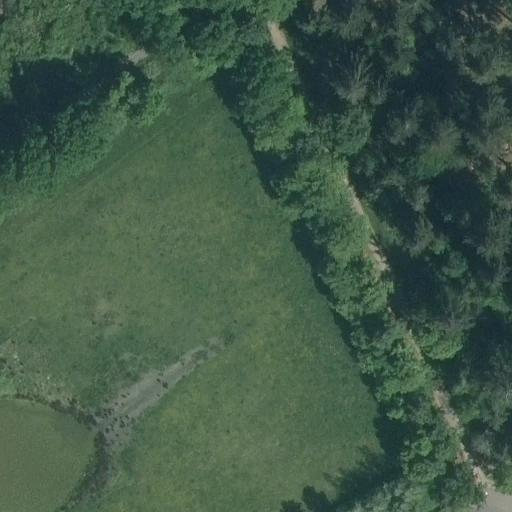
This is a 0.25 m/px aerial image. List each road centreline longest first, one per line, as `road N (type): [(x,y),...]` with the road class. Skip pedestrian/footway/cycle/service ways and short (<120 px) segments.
road 1 (track): [(253,0),(492,507)]
road 2 (track): [(0,170),(222,0)]
